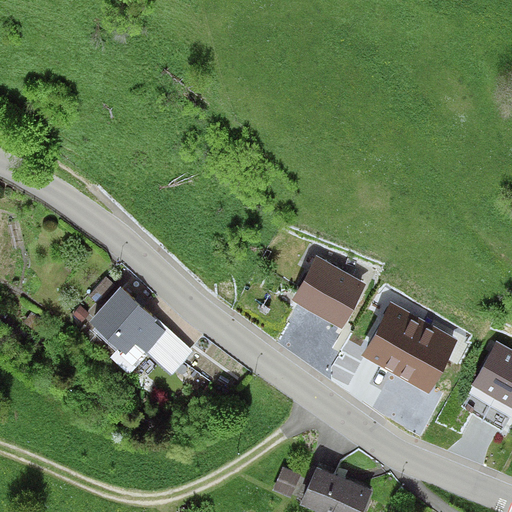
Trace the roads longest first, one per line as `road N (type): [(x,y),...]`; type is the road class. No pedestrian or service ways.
road 1 (tertiary): [(0,163),(72,202),(274,369),(399,454),(511,500)]
road 2 (track): [(319,400),(240,464),(145,499),(0,448)]
